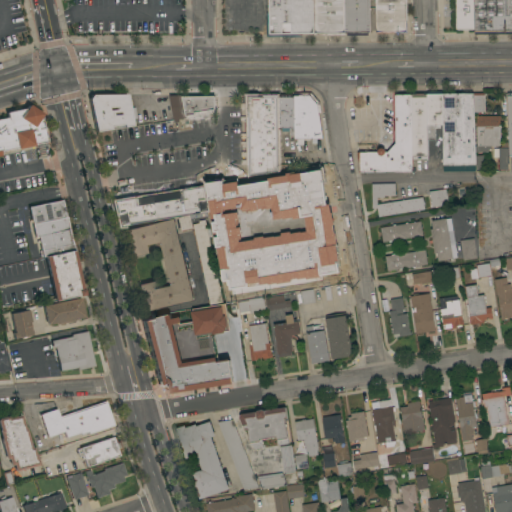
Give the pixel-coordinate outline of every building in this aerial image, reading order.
[(314,0),(314,33),(269,34),(268,0),(314,0)] [(345,0),(345,33),(314,33),(314,0),(345,0)] [(369,0),(370,32),(345,33),(345,0),(369,0)] [(406,0),(406,32),(375,32),(375,0),(406,0)] [(474,0),(474,29),(456,29),(456,0),(474,0)] [(506,0),(506,31),(474,31),(474,29),(474,0),(506,0)] [(412,90),(426,90),(426,91),(427,139),(427,156),(412,156),(412,94),(412,90)] [(442,124),(437,124),(437,128),(435,128),(435,139),(427,139),(426,91),(442,90),(442,94),(442,124)] [(182,96),(189,96),(189,93),(206,93),(206,96),(215,96),(215,109),(209,110),(209,112),(186,116),(182,96)] [(279,171),(249,176),(249,173),(246,173),(246,160),(248,160),(248,158),(245,158),(245,138),(249,138),(249,136),(245,136),(245,115),(248,115),(248,112),(245,112),(245,99),(248,99),(248,96),(251,96),(251,93),(262,93),(262,96),(278,96),(278,128),(279,171)] [(470,94),(470,93),(474,93),(474,112),(474,145),(475,151),(475,171),(443,171),(442,124),(442,94),(470,94)] [(474,93),(484,93),(485,112),(474,112),(474,93)] [(412,156),(412,171),(357,172),(357,152),(378,152),(378,150),(379,149),(381,148),(383,149),(384,150),(385,152),(387,152),(395,143),(395,94),(412,94),(412,156)] [(126,95),(128,108),(132,107),(134,118),(130,119),(131,126),(123,127),(123,125),(109,128),(110,129),(95,132),(88,99),(91,95),(126,95)] [(186,118),(173,120),(169,95),(182,95),(182,96),(186,116),(186,118)] [(294,96),(310,95),(317,103),(323,138),(294,139),(294,135),(294,96)] [(278,96),(294,96),(294,135),(290,135),(290,127),(278,128),(278,96)] [(28,105),(42,114),(40,116),(43,127),(46,142),(33,145),(33,146),(17,150),(17,148),(0,151),(0,118),(6,117),(5,113),(26,108),(28,105)] [(476,145),(476,115),(499,115),(500,145),(491,145),(487,151),(475,151),(474,145),(476,145)] [(508,169),(499,169),(499,157),(493,157),(493,148),(507,147),(508,169)] [(485,169),(476,169),(476,155),(484,155),(485,169)] [(422,197),(424,209),(378,216),(376,206),(372,206),(372,183),(395,183),(395,195),(384,195),(384,197),(377,197),(377,204),(422,197)] [(189,214),(179,216),(118,227),(113,202),(115,202),(115,199),(129,196),(129,199),(131,199),(131,196),(146,194),(146,197),(148,196),(147,193),(166,190),(167,193),(168,193),(168,190),(184,187),(184,190),(186,190),(186,187),(201,185),(201,187),(205,187),(209,213),(190,216),(189,214)] [(448,204),(432,207),(429,191),(446,188),(448,204)] [(42,257),(37,237),(34,237),(28,207),(61,201),(65,219),(66,223),(72,251),(45,257),(42,257)] [(226,303),(216,257),(243,253),(239,221),(333,206),(346,283),(330,285),(332,299),(326,300),(324,286),(313,288),(315,302),(303,304),(301,290),(263,297),(237,301),(226,303)] [(192,228),(181,229),(179,216),(189,214),(190,216),(192,228)] [(457,258),(438,261),(437,252),(434,253),(430,229),(433,229),(431,221),(451,218),(457,258)] [(193,299),(143,311),(137,285),(152,281),(154,289),(170,285),(160,241),(144,245),(145,253),(130,257),(124,231),(174,219),(193,299)] [(380,227),(420,220),(423,235),(383,242),(380,227)] [(193,224),(205,221),(222,302),(209,305),(193,224)] [(477,257),(463,260),(460,240),(473,238),(477,257)] [(385,256),(425,249),(427,264),(387,270),(385,256)] [(73,251),(76,261),(83,295),(54,302),(47,268),(45,257),(72,251),(73,251)] [(489,263),(491,275),(478,278),(476,265),(489,263)] [(460,278),(448,279),(447,268),(458,266),(460,278)] [(431,270),(433,282),(422,284),(421,282),(414,284),(412,274),(431,270)] [(494,279),(506,277),(507,284),(510,283),(511,292),(511,316),(501,319),(494,279)] [(464,286),(476,284),(478,295),(484,294),(486,307),(491,307),(493,318),(484,320),(484,322),(470,324),(464,286)] [(429,293),(435,330),(416,333),(410,296),(429,293)] [(264,298),(283,294),(284,301),(289,300),(290,307),(267,311),(264,298)] [(265,310),(250,313),(250,311),(239,313),(237,301),(263,297),(265,310)] [(410,334),(399,336),(399,333),(393,334),(389,310),(392,310),(390,299),(402,297),(404,309),(402,310),(403,313),(407,313),(410,334)] [(80,298),(84,317),(79,318),(80,320),(56,325),(56,323),(46,325),(42,306),(80,298)] [(463,324),(455,325),(455,328),(452,328),(451,323),(443,324),(440,309),(446,308),(445,301),(459,299),(463,324)] [(222,308),(224,320),(212,322),(210,310),(222,308)] [(10,314),(28,310),(31,323),(29,323),(30,330),(31,330),(32,335),(13,339),(12,333),(14,333),(10,314)] [(191,323),(202,312),(216,364),(205,376),(191,323)] [(346,312),(353,353),(348,356),(331,359),(324,316),(346,312)] [(146,321),(154,319),(153,317),(164,314),(165,317),(180,314),(183,324),(175,326),(177,331),(180,330),(182,339),(171,341),(172,345),(162,348),(161,346),(152,348),(146,321)] [(273,324),(286,322),(285,315),(292,314),(293,321),(298,320),(300,334),(291,335),(292,338),(291,338),(293,351),(291,351),(291,355),(278,357),(273,324)] [(248,325),(265,322),(268,343),(269,343),(271,353),(272,357),(263,358),(263,357),(257,358),(258,359),(251,360),(249,345),(252,345),(248,325)] [(306,326),(316,324),(316,325),(321,325),(322,327),(322,326),(323,330),(324,329),(329,361),(311,363),(306,326)] [(95,367),(77,370),(76,368),(60,371),(55,348),(53,348),(51,341),(71,337),(71,335),(87,331),(95,367)] [(235,363),(234,362),(232,362),(232,363),(226,364),(222,336),(239,333),(243,362),(235,363)] [(0,373),(8,373),(4,345),(0,345),(0,373)] [(156,361),(164,359),(164,357),(175,354),(176,358),(187,355),(189,363),(186,364),(188,371),(191,370),(193,379),(182,382),(183,385),(172,388),(172,386),(163,388),(156,361)] [(508,424),(490,427),(487,407),(484,407),(483,400),(482,400),(481,393),(502,390),(501,388),(510,386),(511,394),(504,395),(508,424)] [(455,398),(471,395),(476,426),(472,427),(473,433),(471,434),(473,442),(463,444),(455,398)] [(451,397),(455,421),(454,421),(456,437),(456,443),(446,445),(446,443),(443,444),(443,446),(437,447),(437,448),(433,449),(432,444),(435,444),(428,401),(451,397)] [(374,423),(372,409),(371,402),(391,399),(392,405),(395,425),(393,425),(395,442),(394,446),(386,447),(385,442),(378,443),(375,423),(374,423)] [(403,433),(401,419),(402,419),(399,407),(407,405),(407,402),(419,400),(422,417),(425,429),(403,433)] [(105,401),(113,425),(88,434),(87,432),(80,435),(80,433),(65,438),(63,431),(47,437),(40,414),(57,409),(59,416),(105,401)] [(285,407),(287,418),(285,418),(288,443),(278,445),(276,436),(261,439),(262,447),(255,448),(250,443),(248,429),(245,429),(244,425),(242,425),(239,417),(240,414),(285,407)] [(363,436),(364,440),(357,441),(357,440),(349,441),(345,420),(347,419),(347,417),(351,416),(351,413),(364,410),(368,435),(363,436)] [(322,417),(340,414),(344,442),(335,443),(334,437),(325,439),(322,417)] [(31,448),(33,447),(36,459),(39,465),(15,472),(13,465),(10,466),(8,459),(6,459),(0,441),(1,438),(0,434),(0,418),(6,416),(9,418),(20,415),(24,429),(25,429),(31,448)] [(317,448),(317,454),(308,456),(308,452),(305,449),(303,439),(297,440),(294,421),(313,418),(318,448),(317,448)] [(244,489),(217,422),(232,419),(258,487),(244,489)] [(199,499),(190,473),(201,470),(196,455),(186,459),(175,428),(184,425),(185,427),(195,424),(196,426),(210,421),(215,435),(211,437),(229,489),(199,499)] [(112,437),(115,444),(118,443),(119,448),(116,450),(118,456),(86,467),(82,456),(79,457),(76,450),(80,449),(79,448),(112,437)] [(488,452),(478,454),(475,440),(486,438),(488,452)] [(284,473),(280,446),(291,445),(295,471),(284,473)] [(410,464),(408,450),(432,447),(434,460),(410,464)] [(336,466),(324,468),(322,454),(333,452),(336,466)] [(377,452),(379,465),(353,469),(352,461),(361,459),(360,454),(377,452)] [(388,452),(388,455),(405,452),(407,464),(395,466),(395,465),(380,467),(378,454),(388,452)] [(308,466),(296,468),(294,455),(305,453),(308,466)] [(446,458),(457,456),(458,459),(459,459),(461,472),(449,474),(446,458)] [(482,478),(479,458),(481,458),(481,462),(489,460),(490,464),(491,464),(491,466),(507,463),(508,465),(510,465),(511,472),(504,473),(504,475),(482,478)] [(90,471),(92,475),(103,471),(103,469),(121,462),(126,475),(122,477),(124,481),(113,485),(114,488),(108,490),(109,494),(96,498),(92,487),(90,488),(84,472),(90,471)] [(350,462),(352,474),(339,477),(337,464),(350,462)] [(263,489),(257,476),(282,472),(287,485),(263,489)] [(485,511),(465,511),(464,501),(460,502),(459,497),(457,497),(456,487),(458,487),(457,483),(459,483),(457,474),(466,472),(468,481),(474,480),(473,477),(478,477),(479,479),(480,479),(485,511)] [(88,495),(73,500),(65,477),(80,473),(88,495)] [(395,473),(396,479),(394,480),(396,493),(386,494),(383,475),(395,473)] [(428,488),(417,489),(415,477),(426,475),(428,488)] [(327,478),(328,482),(337,480),(340,498),(321,502),(317,480),(327,478)] [(302,483),(303,497),(287,499),(285,486),(302,483)] [(403,503),(400,486),(414,483),(417,502),(412,503),(414,511),(396,511),(395,504),(403,503)] [(511,511),(506,511),(506,510),(495,511),(491,487),(511,484),(511,511)] [(364,497),(354,499),(352,486),(362,485),(364,497)] [(286,490),(288,511),(276,511),(273,492),(286,490)] [(60,493),(65,509),(55,511),(54,510),(48,511),(24,511),(22,506),(60,493)] [(207,511),(206,503),(236,498),(236,496),(252,493),(254,510),(239,511),(207,511)] [(0,511),(0,501),(12,497),(16,508),(16,507),(17,511),(0,511)] [(330,511),(337,510),(341,504),(340,498),(347,497),(349,511),(330,511)] [(429,511),(427,500),(444,497),(446,511),(429,511)] [(302,511),(301,504),(319,502),(320,511),(302,511)]
